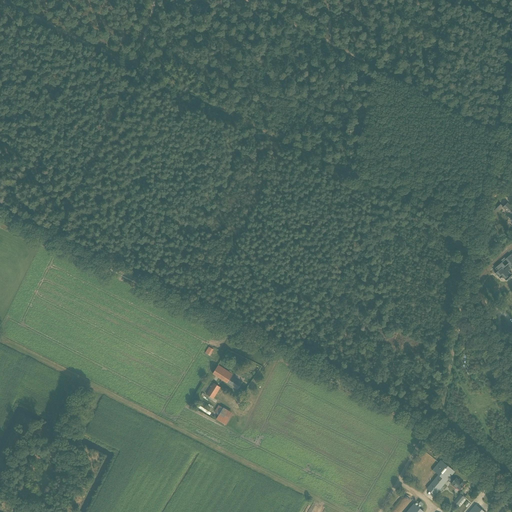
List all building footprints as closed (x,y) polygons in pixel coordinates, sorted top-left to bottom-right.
[(495,212),(502,206),(498,203),(492,209),(495,212)] [(502,208),(511,217),(511,207),(507,203),(502,208)] [(501,263),(495,268),(497,271),(495,274),(496,274),(497,273),(498,275),(497,276),(500,279),(502,277),(506,281),(509,278),(510,279),(511,276),(511,274),(511,275),(508,271),(511,268),(511,253),(510,256),(510,255),(505,259),(508,263),(505,266),(501,263)] [(212,374),(237,391),(239,388),(242,383),(231,377),(233,375),(218,365),(215,369),(212,374)] [(206,394),(214,399),(221,387),(213,383),(206,394)] [(221,406),(215,419),(226,425),(233,412),(221,406)] [(426,489),(434,495),(447,479),(452,483),(451,484),(456,488),(456,487),(460,490),(461,488),(465,484),(461,481),(461,482),(456,478),(455,480),(451,476),(454,472),(441,460),(437,464),(432,470),(438,474),(426,489)] [(457,505),(460,507),(466,499),(460,495),(453,503),(455,504),(454,505),(456,507),(457,505)] [(424,511),(414,503),(406,511),(424,511)]
